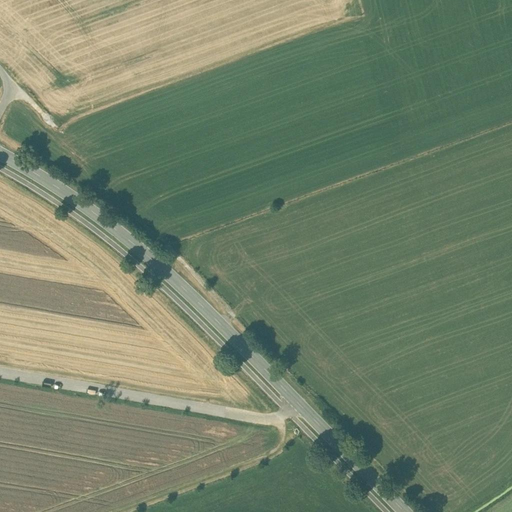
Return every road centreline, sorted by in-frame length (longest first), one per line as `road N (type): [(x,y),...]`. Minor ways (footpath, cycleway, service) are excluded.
road 1 (secondary): [(0,154),(117,229),(301,404)]
road 2 (unclassified): [(0,373),(274,418),(301,404)]
road 3 (secondary): [(301,404),(404,511)]
